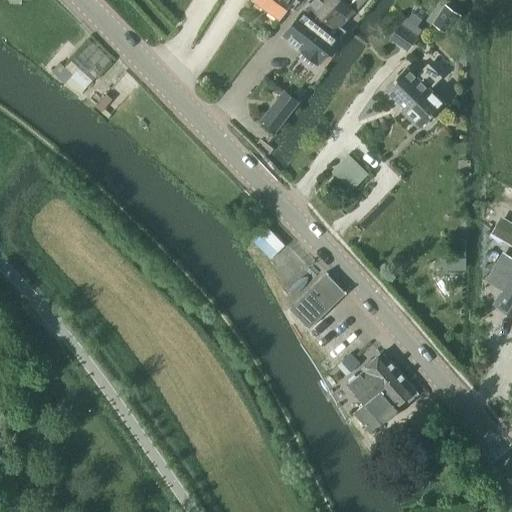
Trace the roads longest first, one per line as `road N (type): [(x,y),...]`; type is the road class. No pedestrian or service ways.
road 1 (secondary): [(511,465),(277,196),(73,0)]
road 2 (unclassified): [(192,511),(88,361),(0,265)]
